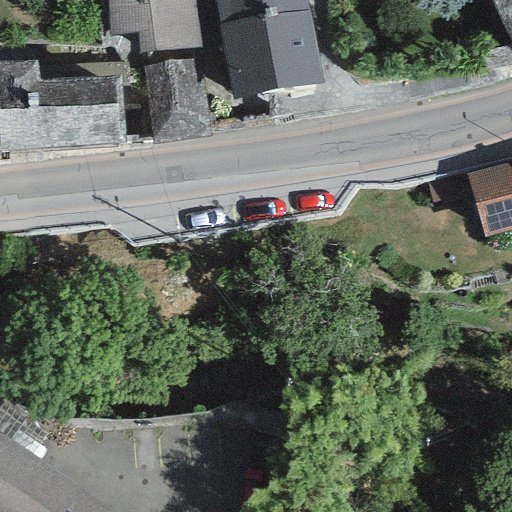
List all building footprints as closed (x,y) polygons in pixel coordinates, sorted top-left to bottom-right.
[(107,0),(107,36),(137,34),(138,54),(210,48),(205,0),(107,0)] [(323,83),(305,0),(214,0),(232,100),(323,83)] [(511,0),(490,0),(511,42),(511,0)] [(37,61),(0,62),(0,151),(124,145),(120,76),(38,80),(37,61)] [(192,61),(143,66),(152,145),(209,138),(203,82),(195,83),(192,61)] [(511,162),(466,174),(483,237),(511,229),(511,162)] [(95,511),(102,503),(0,435),(0,511),(95,511)] [(116,511),(102,503),(95,511),(116,511)]
